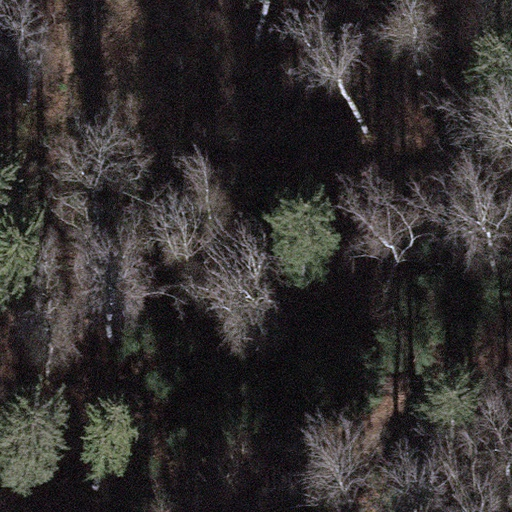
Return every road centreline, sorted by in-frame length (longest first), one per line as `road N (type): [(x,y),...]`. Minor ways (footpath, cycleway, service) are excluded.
road 1 (track): [(157,0),(132,29),(115,77),(118,126),(158,157),(209,163),(358,151),(511,175)]
road 2 (track): [(257,511),(428,413),(511,378)]
